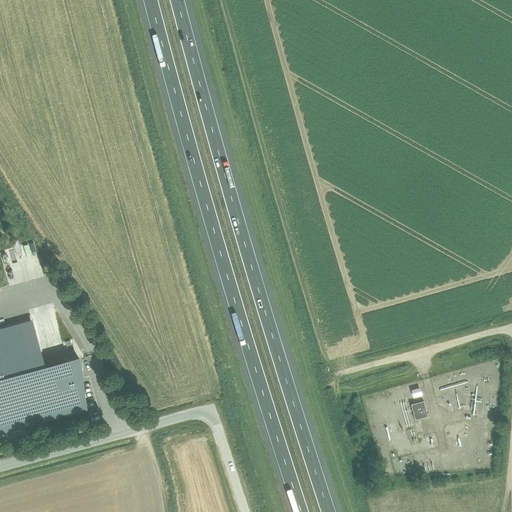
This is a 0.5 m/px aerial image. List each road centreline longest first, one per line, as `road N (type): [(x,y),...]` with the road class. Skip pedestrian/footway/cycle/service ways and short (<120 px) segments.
road 1 (motorway): [(328,511),(176,0)]
road 2 (motorway): [(150,0),(300,511)]
road 3 (tertiary): [(0,466),(202,413)]
